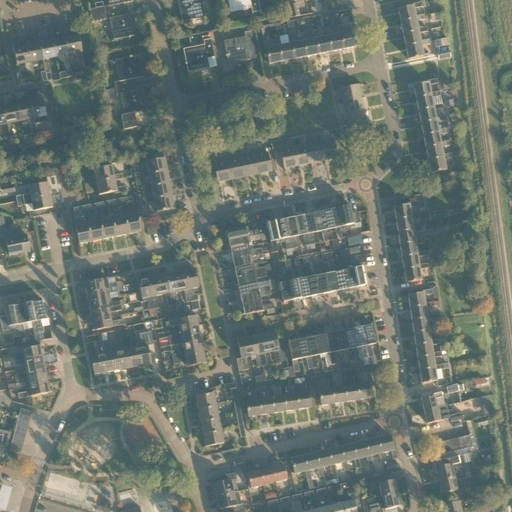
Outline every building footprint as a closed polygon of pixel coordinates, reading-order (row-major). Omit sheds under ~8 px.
[(90,16),(124,9),(123,3),(132,2),(131,0),(107,0),(108,6),(89,10),(90,16)] [(180,0),(178,0),(182,22),(205,18),(201,0),(180,0)] [(227,0),(230,13),(251,8),(251,10),(252,13),(260,11),(257,0),(227,0)] [(415,19),(415,16),(413,8),(422,7),(421,2),(412,4),(413,6),(397,10),(400,22),(415,19)] [(299,16),(297,4),(288,6),(291,18),(299,16)] [(313,14),(323,11),(322,5),(312,7),(313,14)] [(124,9),(90,16),(92,23),(109,19),(113,40),(137,35),(133,14),(125,15),(124,9)] [(423,14),(415,16),(415,19),(400,22),(402,34),(418,31),(417,28),(416,21),(424,19),(423,14)] [(301,42),(293,43),(290,44),(293,59),(306,56),(303,41),(306,41),(304,32),(302,33),(299,20),(296,20),(301,42)] [(351,32),(343,34),(340,34),(343,49),(356,47),(353,32),(355,32),(353,22),(349,23),(351,32)] [(65,39),(69,55),(82,53),(79,36),(71,37),(69,31),(73,30),(72,25),(63,27),(65,39)] [(338,35),(330,36),(328,37),(331,52),(343,49),(340,34),(343,34),(341,25),(336,26),(338,35)] [(315,39),(318,54),(331,52),(328,37),(330,36),(328,27),(324,28),(326,37),(318,39),(315,39)] [(418,31),(402,34),(405,47),(420,43),(420,41),(418,33),(427,31),(426,27),(417,28),(418,31)] [(50,30),(52,41),(56,58),(69,55),(65,39),(57,40),(56,33),(60,32),(59,28),(50,30)] [(56,58),(52,41),(48,42),(46,35),(47,35),(46,30),(36,32),(39,44),(40,44),(43,60),(56,58)] [(313,39),(306,41),(303,41),(306,56),(318,54),(315,39),(318,39),(316,30),(311,31),(313,39)] [(257,58),(252,31),(244,33),(245,37),(223,41),(228,64),(257,58)] [(30,63),(43,60),(40,44),(39,44),(32,45),(30,38),(34,37),(33,33),(24,35),(26,46),(30,63)] [(288,44),(281,46),(278,46),(281,61),(293,59),(290,44),(293,43),(291,35),(287,36),(288,44)] [(30,63),(26,46),(19,48),(17,41),(21,40),(20,36),(11,37),(16,66),(30,63)] [(278,46),(281,46),(279,37),(274,38),(276,47),(265,49),(268,64),(281,61),(278,46)] [(216,66),(211,39),(203,41),(204,45),(183,50),(188,72),(216,66)] [(428,39),(420,41),(420,43),(405,47),(408,59),(428,55),(427,52),(422,53),(421,46),(429,44),(428,39)] [(435,48),(449,45),(448,39),(433,42),(435,48)] [(449,51),(448,51),(436,53),(438,60),(450,57),(449,51)] [(115,89),(135,85),(134,79),(143,77),(138,55),(115,60),(119,81),(113,82),(115,89)] [(85,67),(71,70),(72,76),(86,73),(85,67)] [(413,86),(415,98),(430,95),(430,93),(429,85),(437,83),(436,79),(427,81),(428,83),(413,86)] [(136,91),(135,85),(115,89),(104,91),(105,100),(108,99),(109,100),(117,99),(116,95),(120,94),(124,115),(120,116),(123,130),(137,127),(134,114),(148,111),(143,89),(136,91)] [(340,89),(343,103),(362,99),(359,86),(340,89)] [(47,122),(46,116),(43,100),(34,101),(33,94),(37,93),(36,89),(27,91),(29,102),(33,119),(34,119),(35,125),(47,122)] [(433,107),(432,105),(431,97),(440,95),(439,91),(430,93),(430,95),(415,98),(418,110),(433,107)] [(33,119),(29,102),(22,104),(20,97),(24,96),(23,92),(14,94),(16,105),(20,122),(33,119)] [(7,124),(20,122),(16,105),(9,106),(7,100),(11,99),(10,95),(1,96),(3,108),(4,108),(7,124)] [(362,99),(343,103),(346,116),(364,112),(362,99)] [(418,110),(420,123),(436,120),(435,118),(434,109),(442,108),(441,103),(432,105),(433,107),(418,110)] [(364,112),(346,116),(348,129),(367,125),(364,112)] [(420,123),(423,135),(438,132),(438,130),(436,122),(445,120),(444,116),(435,118),(436,120),(420,123)] [(440,145),(440,143),(438,135),(447,133),(446,129),(438,130),(438,132),(423,135),(425,148),(440,145)] [(52,140),(50,131),(40,133),(42,142),(52,140)] [(333,140),(320,142),(324,161),(337,158),(333,140)] [(449,141),(440,143),(440,145),(425,148),(428,160),(443,157),(442,155),(441,147),(450,145),(449,141)] [(324,161),(320,142),(307,145),(311,164),(324,161)] [(297,167),(311,164),(307,145),(294,148),(297,167)] [(284,169),(297,167),(294,148),(280,150),(284,169)] [(254,156),(258,174),(271,172),(267,153),(254,156)] [(443,157),(428,160),(430,173),(445,170),(443,159),(452,157),(451,153),(442,155),(443,157)] [(254,156),(241,159),(244,177),(258,174),(254,156)] [(141,179),(149,177),(149,175),(167,171),(165,159),(146,162),(148,172),(139,174),(141,179)] [(227,161),(231,180),(244,177),(241,159),(227,161)] [(218,182),(231,180),(227,161),(214,164),(218,182)] [(114,178),(115,180),(123,179),(122,174),(114,175),(112,166),(94,170),(96,182),(114,178)] [(143,191),(152,189),(151,187),(170,184),(167,171),(149,175),(149,177),(151,185),(142,186),(143,191)] [(114,178),(96,182),(99,195),(116,191),(117,193),(126,191),(125,186),(116,188),(115,180),(114,178)] [(17,202),(50,195),(48,183),(28,187),(30,193),(16,196),(17,202)] [(172,196),(170,184),(151,187),(152,189),(153,197),(145,198),(146,203),(154,202),(154,200),(172,196)] [(52,207),(50,195),(17,202),(18,207),(32,204),(33,211),(29,212),(30,218),(43,215),(42,209),(52,207)] [(154,200),(154,202),(156,209),(147,211),(148,216),(157,214),(157,212),(175,209),(172,196),(154,200)] [(418,206),(417,202),(408,203),(409,205),(394,207),(395,220),(411,217),(410,215),(409,207),(418,206)] [(351,237),(350,228),(354,227),(354,225),(359,224),(357,212),(352,213),(350,204),(340,206),(346,238),(351,237)] [(346,238),(340,206),(331,208),(335,229),(339,228),(342,239),(346,238)] [(335,231),(335,229),(331,208),(321,210),(328,242),(333,241),(331,232),(335,231)] [(125,216),(129,234),(141,232),(138,214),(140,214),(139,210),(134,211),(135,214),(127,216),(125,216)] [(323,243),(328,242),(321,210),(312,212),(316,233),(321,232),(323,243)] [(303,214),(310,245),(314,244),(312,233),(316,233),(312,212),(303,214)] [(429,212),(419,213),(420,218),(420,220),(430,219),(429,212)] [(113,219),(116,237),(129,234),(125,216),(127,216),(126,213),(122,214),(122,217),(115,218),(113,219)] [(419,213),(410,215),(411,217),(395,220),(397,232),(413,230),(412,227),(411,220),(420,218),(419,213)] [(303,214),(294,216),(298,236),(303,235),(306,251),(311,250),(310,245),(303,214)] [(104,239),(116,237),(113,219),(115,218),(114,215),(109,216),(110,219),(103,221),(100,221),(104,239)] [(298,236),(294,216),(285,218),(288,233),(291,249),(296,248),(293,237),(298,236)] [(97,222),(90,223),(88,223),(92,242),(104,239),(100,221),(103,221),(102,218),(97,219),(97,222)] [(286,250),(291,249),(288,233),(285,218),(276,220),(280,243),(284,242),(286,250)] [(79,244),(92,242),(88,223),(90,223),(89,220),(85,221),(85,224),(75,226),(79,244)] [(276,244),(280,243),(276,220),(266,222),(270,243),(268,243),(270,254),(277,252),(276,244)] [(224,232),(227,242),(264,234),(261,223),(255,224),(256,231),(248,232),(247,227),(224,232)] [(397,232),(399,245),(415,243),(414,240),(413,232),(422,231),(421,226),(412,227),(413,230),(397,232)] [(264,234),(227,242),(229,251),(252,246),(251,241),(261,239),(261,241),(265,240),(264,234)] [(29,252),(26,235),(5,239),(9,256),(29,252)] [(361,236),(352,238),(353,244),(363,243),(361,236)] [(417,255),(416,252),(415,244),(424,243),(423,238),(414,240),(415,243),(399,245),(401,257),(417,255)] [(229,251),(231,260),(262,253),(261,252),(261,249),(253,251),(252,246),(229,251)] [(269,259),(267,251),(261,252),(262,253),(263,258),(265,258),(265,260),(269,259)] [(401,257),(403,270),(418,267),(418,265),(417,257),(426,255),(425,251),(416,252),(417,255),(401,257)] [(262,253),(231,260),(233,269),(253,265),(252,260),(263,258),(262,253)] [(363,255),(360,256),(355,257),(357,265),(352,266),(357,289),(367,287),(362,264),(365,263),(363,255)] [(339,295),(348,293),(341,260),(341,257),(336,258),(339,272),(334,273),(339,293),(339,295)] [(358,291),(357,289),(352,266),(348,267),(346,259),(341,260),(348,293),(358,291)] [(329,295),(339,293),(334,273),(330,274),(328,262),(323,263),(329,295)] [(329,295),(323,263),(318,264),(320,275),(316,276),(320,297),(329,295)] [(427,263),(418,265),(418,267),(403,270),(405,283),(421,280),(419,269),(428,268),(427,263)] [(233,269),(235,279),(266,272),(264,267),(258,268),(257,264),(253,265),(233,269)] [(311,298),(320,297),(316,276),(315,273),(311,274),(309,266),(305,267),(311,298)] [(190,270),(185,271),(191,301),(190,301),(192,311),(199,309),(197,295),(194,296),(193,288),(198,287),(194,267),(190,268),(190,270)] [(283,304),(293,302),(286,271),(285,267),(281,268),(283,280),(278,281),(283,304)] [(297,277),(297,280),(298,280),(302,300),(311,298),(305,267),(300,268),(301,276),(297,277)] [(286,271),(293,302),(302,300),(298,280),(297,280),(293,281),(291,270),(286,271)] [(172,273),(166,275),(173,305),(177,304),(174,292),(179,291),(175,271),(172,272),(172,273)] [(175,271),(179,291),(184,290),(186,302),(190,301),(191,301),(185,271),(177,272),(177,271),(175,271)] [(237,288),(257,284),(256,279),(267,277),(266,272),(235,279),(237,288)] [(160,274),(157,275),(161,295),(165,294),(167,306),(173,305),(166,275),(160,276),(160,274)] [(161,295),(157,275),(153,276),(154,277),(148,278),(154,309),(158,308),(156,296),(161,295)] [(156,317),(154,309),(148,278),(142,280),(141,278),(138,279),(143,301),(147,301),(151,318),(156,317)] [(85,294),(117,287),(116,282),(108,284),(107,279),(83,284),(85,294)] [(237,288),(239,297),(270,290),(276,289),(275,284),(269,285),(258,288),(257,284),(237,288)] [(436,286),(428,287),(428,290),(431,289),(432,294),(432,299),(438,298),(436,286)] [(117,287),(85,294),(86,302),(107,298),(106,294),(118,291),(117,287)] [(407,295),(409,307),(424,305),(424,303),(423,295),(432,294),(431,289),(428,290),(422,291),(422,293),(407,295)] [(271,295),(270,290),(239,297),(241,306),(261,302),(260,297),(271,295)] [(107,298),(86,302),(88,312),(121,305),(120,300),(108,303),(107,298)] [(32,303),(38,333),(43,332),(40,319),(46,318),(41,299),(37,299),(38,301),(32,303)] [(438,300),(424,303),(424,305),(409,307),(411,320),(426,317),(426,316),(425,307),(439,305),(438,300)] [(22,324),(27,322),(23,302),(19,303),(19,305),(14,306),(20,337),(25,336),(22,324)] [(34,334),(38,333),(32,303),(26,304),(25,302),(23,302),(27,322),(31,322),(34,334)] [(262,306),(261,302),(241,306),(243,315),(266,310),(267,315),(275,313),(274,309),(273,304),(262,306)] [(121,305),(88,312),(90,321),(111,317),(110,312),(122,310),(121,305)] [(20,337),(14,306),(7,308),(7,306),(4,306),(6,316),(0,317),(0,320),(2,331),(13,329),(15,338),(20,337)] [(426,317),(411,320),(413,333),(429,330),(428,328),(427,320),(436,318),(435,314),(426,316),(426,317)] [(180,329),(199,325),(198,316),(182,319),(181,316),(167,319),(168,322),(165,322),(166,327),(179,324),(180,329)] [(111,317),(90,321),(92,330),(125,324),(124,319),(112,321),(111,317)] [(362,326),(368,358),(373,357),(370,345),(375,344),(371,324),(362,326)] [(168,336),(169,341),(201,334),(199,325),(180,329),(181,334),(168,336)] [(362,326),(353,327),(357,348),(361,347),(363,359),(365,366),(370,365),(368,358),(362,326)] [(343,329),(350,362),(354,361),(352,349),(357,348),(353,327),(343,329)] [(429,330),(413,333),(415,345),(431,343),(430,341),(429,333),(438,331),(437,327),(428,328),(429,330)] [(343,329),(334,331),(338,352),(342,351),(345,363),(350,362),(343,329)] [(265,333),(269,354),(273,353),(276,364),(286,362),(283,346),(277,347),(274,331),(265,333)] [(338,352),(334,331),(325,333),(331,365),(336,365),(333,353),(338,352)] [(137,347),(141,367),(151,365),(147,346),(152,345),(150,332),(140,334),(142,346),(137,347)] [(264,355),(269,354),(265,333),(255,335),(263,370),(262,370),(263,372),(267,371),(266,366),(267,366),(264,355)] [(315,335),(320,355),(320,359),(325,358),(327,366),(331,365),(325,333),(315,335)] [(184,348),(203,344),(201,334),(169,341),(170,345),(183,343),(184,348)] [(439,339),(430,341),(431,343),(415,345),(417,357),(432,355),(432,353),(431,345),(440,344),(439,342),(444,341),(443,334),(438,335),(439,339)] [(258,371),(262,370),(263,370),(255,335),(246,337),(251,357),(251,360),(256,359),(258,371)] [(315,356),(320,355),(315,335),(307,337),(313,369),(318,368),(317,368),(316,361),(315,356)] [(141,367),(137,347),(133,348),(130,336),(125,337),(132,369),(141,367)] [(119,351),(123,371),(132,369),(125,337),(121,338),(123,350),(119,351)] [(246,358),(251,357),(246,337),(237,339),(241,359),(236,360),(238,372),(248,370),(246,358)] [(307,337),(297,339),(301,359),(306,358),(308,370),(312,369),(313,369),(307,337)] [(123,371),(119,351),(114,352),(112,339),(107,340),(113,373),(123,371)] [(301,359),(297,339),(288,341),(292,361),(293,367),(294,373),(299,372),(297,360),(299,360),(301,359)] [(100,354),(104,374),(113,373),(107,340),(103,341),(105,353),(100,354)] [(104,374),(100,354),(96,355),(93,343),(88,344),(95,376),(104,374)] [(172,355),(173,359),(205,352),(203,344),(184,348),(184,352),(172,355)] [(10,357),(2,358),(3,364),(7,363),(12,362),(38,357),(41,356),(40,350),(42,350),(41,346),(18,351),(19,355),(11,357),(10,357)] [(417,357),(419,370),(434,367),(434,365),(433,357),(447,355),(446,351),(445,352),(444,347),(440,347),(441,352),(432,353),(432,355),(417,357)] [(205,352),(173,359),(174,364),(186,361),(187,367),(207,363),(205,352)] [(38,357),(12,362),(13,366),(24,364),(25,368),(25,369),(45,365),(44,362),(43,362),(41,356),(38,357)] [(434,367),(419,370),(421,383),(436,381),(435,370),(444,369),(444,370),(448,369),(448,363),(434,365),(434,367)] [(26,373),(14,375),(15,380),(45,374),(44,369),(46,368),(45,365),(25,369),(26,373)] [(45,374),(15,380),(16,384),(28,382),(29,387),(49,383),(48,380),(47,380),(45,374)] [(357,384),(359,400),(371,398),(369,383),(371,383),(369,374),(365,374),(366,383),(359,384),(357,384)] [(344,386),(346,402),(359,400),(357,384),(359,384),(357,376),(353,376),(354,385),(346,386),(344,386)] [(332,388),(334,404),(346,402),(344,386),(346,386),(345,378),(340,378),(341,387),(334,388),(332,388)] [(332,388),(334,388),(332,379),(328,380),(329,389),(318,390),(321,406),(334,404),(332,388)] [(235,388),(234,382),(223,385),(224,390),(235,388)] [(30,392),(18,394),(19,399),(51,393),(51,392),(49,392),(48,387),(49,387),(49,383),(29,387),(30,392)] [(296,394),(298,409),(311,407),(308,393),(311,392),(309,383),(305,384),(306,393),(298,394),(296,394)] [(457,386),(456,384),(445,387),(447,394),(461,390),(460,385),(457,386)] [(294,394),(286,396),(284,396),(286,411),(298,409),(296,394),(298,394),(297,385),(292,386),(294,394)] [(195,397),(197,409),(216,406),(215,404),(214,396),(217,396),(215,387),(205,389),(207,394),(195,397)] [(281,397),(273,398),(271,398),(273,413),(286,411),(284,396),(286,396),(284,387),(279,388),(281,397)] [(271,398),(273,398),(272,389),(267,390),(268,398),(260,400),(258,400),(261,415),(273,413),(271,398)] [(248,417),(261,415),(258,400),(260,400),(259,391),(254,391),(256,401),(245,402),(248,417)] [(437,406),(444,404),(442,397),(435,399),(435,398),(442,397),(441,392),(433,394),(434,396),(421,399),(424,411),(437,408),(437,406)] [(487,397),(478,398),(480,406),(488,404),(487,397)] [(437,408),(424,411),(427,424),(449,418),(450,422),(463,419),(461,412),(453,414),(452,409),(448,410),(446,403),(444,404),(437,406),(437,408)] [(219,404),(215,404),(216,406),(197,409),(200,422),(218,418),(218,417),(216,409),(220,408),(219,404)] [(19,414),(31,417),(32,411),(21,409),(19,414)] [(19,414),(18,419),(29,422),(31,417),(19,414)] [(221,416),(218,417),(218,418),(200,422),(203,434),(221,431),(220,428),(219,422),(222,421),(221,416)] [(29,422),(18,419),(16,424),(28,428),(29,422)] [(26,433),(28,428),(16,424),(15,430),(26,433)] [(221,431),(203,434),(205,447),(223,443),(221,434),(225,433),(223,427),(220,428),(221,431)] [(0,447),(0,446),(7,448),(11,434),(0,430),(0,447)] [(14,434),(12,440),(24,443),(25,437),(14,434)] [(464,437),(466,448),(472,447),(469,435),(464,437)] [(381,453),(383,453),(391,451),(393,460),(398,459),(395,450),(393,450),(390,436),(377,439),(381,453)] [(385,462),(383,453),(381,453),(377,439),(365,442),(368,457),(370,456),(378,454),(380,463),(385,462)] [(12,440),(11,445),(22,448),(24,443),(12,440)] [(365,442),(353,445),(356,459),(358,459),(366,457),(368,466),(373,465),(370,456),(368,457),(365,442)] [(440,455),(445,453),(443,442),(437,443),(440,455)] [(21,453),(22,448),(11,445),(10,450),(21,453)] [(361,468),(358,459),(356,459),(353,445),(340,448),(344,463),(346,462),(354,460),(356,469),(361,468)] [(340,448),(328,451),(331,466),(334,465),(341,463),(343,472),(348,471),(346,462),(344,463),(340,448)] [(331,466),(328,451),(316,453),(319,468),(321,468),(329,466),(331,475),(336,474),(334,465),(331,466)] [(324,477),(321,468),(319,468),(316,453),(304,456),(307,471),(309,471),(317,469),(319,478),(324,477)] [(311,480),(309,471),(307,471),(304,456),(291,459),(294,474),(305,472),(307,481),(311,480)] [(438,481),(454,477),(452,470),(457,469),(460,465),(458,456),(433,462),(438,481)] [(395,462),(385,465),(387,471),(397,469),(397,468),(395,462)] [(272,468),(275,483),(287,480),(284,465),(272,468)] [(263,486),(275,483),(272,468),(259,471),(263,486)] [(250,488),(263,486),(259,471),(247,474),(250,488)] [(213,484),(216,497),(233,493),(230,481),(236,479),(235,473),(218,477),(220,483),(213,484)] [(336,483),(335,476),(326,478),(328,485),(336,483)] [(380,481),(378,476),(362,480),(363,485),(380,481)] [(457,490),(454,477),(438,481),(441,494),(441,493),(448,492),(449,498),(466,494),(465,489),(465,488),(462,489),(457,490)] [(381,497),(398,493),(395,480),(378,484),(381,497)] [(226,511),(235,511),(244,510),(242,504),(241,504),(238,492),(233,493),(216,497),(219,510),(226,508),(226,511)] [(341,503),(342,511),(355,511),(355,507),(360,505),(357,492),(348,494),(349,501),(341,503)] [(367,500),(361,501),(363,511),(370,511),(370,510),(383,507),(384,509),(401,506),(398,493),(381,497),(367,500)] [(467,500),(466,495),(466,494),(449,498),(451,504),(443,505),(444,511),(461,511),(459,502),(467,500)] [(106,502),(107,506),(98,507),(98,511),(111,511),(111,502),(106,502)] [(342,511),(341,503),(329,506),(330,511),(342,511)]
